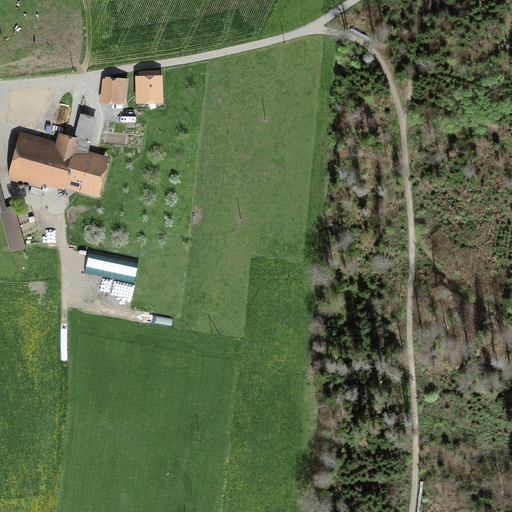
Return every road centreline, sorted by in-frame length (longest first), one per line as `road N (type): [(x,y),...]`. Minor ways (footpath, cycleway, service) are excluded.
road 1 (track): [(415,511),(403,124),(421,0)]
road 2 (unclassified): [(357,0),(312,28),(219,53),(0,84)]
road 3 (track): [(412,226),(439,275),(511,327)]
road 4 (track): [(403,124),(375,53),(312,28)]
